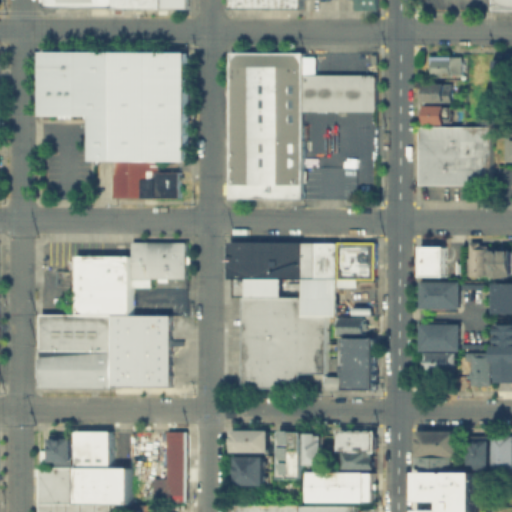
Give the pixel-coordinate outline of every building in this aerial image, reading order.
[(187,0),(42,0),(42,6),(187,8),(187,0)] [(377,0),(377,9),(354,9),(354,0),(377,0)] [(511,0),(511,9),(495,9),(495,0),(511,0)] [(187,50),(186,159),(180,159),(159,158),(115,158),(91,158),(92,113),(41,112),(42,48),(187,50)] [(377,73),(377,109),(303,109),(303,197),(233,196),(233,51),(304,51),(304,73),(377,73)] [(464,56),(464,75),(437,75),(437,65),(434,65),(434,56),(464,56)] [(511,58),(511,89),(497,89),(497,58),(511,58)] [(455,84),(455,100),(428,100),(428,84),(455,84)] [(451,118),(450,122),(427,121),(428,104),(454,104),(454,118),(451,118)] [(419,182),(420,124),(492,124),(492,183),(419,182)] [(180,170),(179,196),(114,196),(115,158),(159,158),(159,170),(180,170)] [(132,255),(132,240),(186,241),(186,255),(190,255),(190,262),(186,262),(186,276),(167,276),(167,279),(157,279),(157,277),(150,277),(150,285),(131,285),(132,255)] [(490,273),(468,273),(467,256),(470,256),(470,240),(480,240),(480,244),(487,244),(487,247),(490,247),(490,273)] [(284,277),(284,296),(246,296),(246,276),(233,276),(233,242),(303,242),(303,277),(284,277)] [(303,277),(303,242),(338,242),(338,277),(303,277)] [(338,287),(338,314),(329,314),(303,314),(303,296),(303,277),(338,277),(338,242),(375,242),(375,277),(358,277),(358,287),(338,287)] [(446,245),(446,276),(421,276),(421,245),(446,245)] [(492,249),(511,249),(511,274),(509,274),(509,278),(498,277),(498,274),(491,274),(492,249)] [(96,313),(77,313),(78,285),(78,269),(78,254),(96,254),(96,313)] [(114,313),(96,313),(96,254),(114,255),(114,313)] [(114,313),(114,255),(132,255),(131,285),(131,313),(114,313)] [(460,306),(421,306),(421,280),(460,280),(460,306)] [(511,281),(495,281),(495,312),(511,312),(511,281)] [(284,296),(303,296),(303,314),(329,314),(329,373),(302,373),(302,386),(245,386),(245,296),(246,296),(284,296)] [(113,349),(41,348),(41,312),(77,313),(96,313),(114,313),(113,341),(113,349)] [(113,341),(114,313),(131,313),(172,313),(172,342),(113,341)] [(365,328),(365,333),(337,333),(337,315),(365,315),(365,320),(369,320),(369,328),(365,328)] [(461,349),(422,349),(422,323),(461,323),(461,349)] [(511,381),(511,323),(494,323),(494,381),(511,381)] [(376,355),(342,355),(342,335),(376,335),(376,355)] [(113,341),(172,342),(171,386),(113,385),(113,349),(113,341)] [(113,385),(40,385),(41,348),(113,349),(113,385)] [(458,351),(458,370),(441,370),(439,372),(434,373),(431,370),(427,370),(427,351),(458,351)] [(492,383),(472,383),(472,378),(470,376),(470,370),(472,368),(472,358),(466,358),(466,351),(492,351),(492,383)] [(342,355),(376,355),(376,375),(342,375),(342,355)] [(342,375),(376,375),(376,388),(329,388),(329,375),(342,375)] [(271,429),(271,452),(232,452),(232,428),(271,429)] [(376,444),(339,444),(339,428),(376,428),(376,444)] [(302,430),(302,476),(279,476),(279,429),(291,429),(291,430),(302,430)] [(457,429),(457,454),(415,454),(416,429),(457,429)] [(114,503),(114,511),(42,511),(42,466),(50,466),(74,467),(79,467),(79,430),(115,430),(115,466),(133,466),(133,503),(114,503)] [(190,431),(189,500),(156,500),(157,477),(169,477),(171,431),(190,431)] [(321,434),(321,463),(304,463),(304,432),(315,432),(315,434),(321,434)] [(511,434),(511,468),(492,468),(492,434),(511,434)] [(74,467),(50,466),(51,435),(74,435),(74,467)] [(488,439),(488,468),(467,468),(467,439),(488,439)] [(371,450),(371,455),(374,455),(374,468),(344,468),(344,450),(371,450)] [(232,469),(232,454),(265,454),(265,457),(268,457),(268,463),(265,463),(265,469),(232,469)] [(453,455),(453,468),(418,468),(418,455),(453,455)] [(265,469),(265,474),(268,474),(268,483),(265,483),(265,484),(232,484),(232,469),(265,469)] [(373,500),(307,500),(307,471),(373,471),(373,500)] [(419,471),(419,500),(443,500),(443,509),(419,509),(419,511),(476,511),(476,471),(419,471)] [(265,511),(229,511),(229,503),(265,503),(265,511)] [(265,511),(265,503),(301,503),(301,511),(265,511)] [(301,511),(301,503),(359,504),(359,511),(301,511)]
